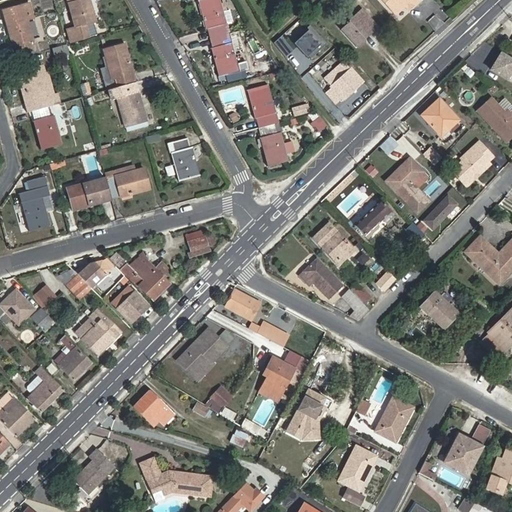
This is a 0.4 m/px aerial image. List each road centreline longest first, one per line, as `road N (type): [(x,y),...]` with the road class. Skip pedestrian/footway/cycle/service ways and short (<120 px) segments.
road 1 (secondary): [(232,261),(0,491)]
road 2 (secondary): [(504,0),(271,219)]
road 3 (residential): [(0,266),(253,196)]
road 4 (residential): [(253,196),(147,0)]
road 5 (residential): [(360,334),(511,177)]
road 6 (residential): [(232,261),(360,334)]
road 7 (residential): [(449,383),(385,511)]
